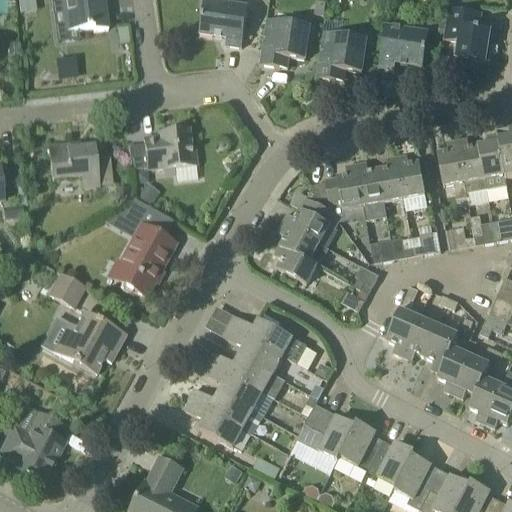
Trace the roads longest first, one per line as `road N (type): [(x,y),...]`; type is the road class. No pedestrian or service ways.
road 1 (residential): [(511,463),(370,390),(322,320),(217,270)]
road 2 (residential): [(78,511),(217,270)]
road 3 (residential): [(279,156),(299,141),(511,100)]
road 4 (residential): [(0,117),(157,95)]
road 5 (residential): [(279,156),(244,103),(220,92),(157,95)]
road 6 (residential): [(217,270),(279,156)]
